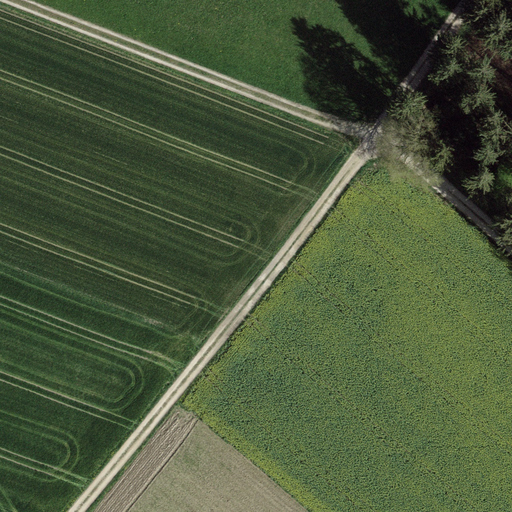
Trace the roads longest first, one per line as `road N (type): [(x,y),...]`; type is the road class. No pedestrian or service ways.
road 1 (track): [(74,511),(371,139)]
road 2 (track): [(4,0),(371,139)]
road 3 (track): [(371,139),(412,156),(511,250)]
road 4 (track): [(471,0),(371,139)]
